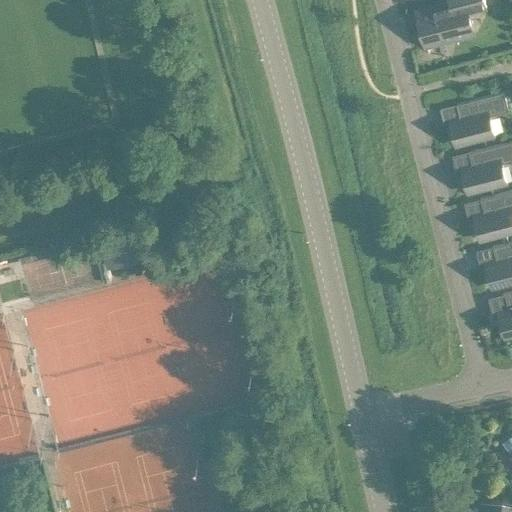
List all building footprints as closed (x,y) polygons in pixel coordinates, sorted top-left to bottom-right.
[(448,0),(448,2),(415,10),(423,40),(469,28),(464,9),(475,6),(483,4),(481,0),(448,0)] [(501,89),(455,101),(458,112),(456,115),(446,118),(452,141),(491,132),(486,112),(506,107),(501,89)] [(511,136),(467,148),(470,159),(468,162),(458,165),(464,189),(503,179),(498,160),(511,156),(511,136)] [(511,186),(479,195),(482,206),(480,210),(470,212),(476,236),(511,226),(511,214),(510,207),(511,206),(511,186)] [(98,236),(105,263),(151,251),(144,224),(98,236)] [(511,237),(491,243),(494,254),(492,257),(482,260),(488,284),(511,277),(511,237)] [(511,330),(511,288),(503,290),(506,302),(504,307),(495,309),(501,333),(511,330)] [(511,430),(499,439),(511,457),(511,430)] [(511,511),(511,502),(500,495),(477,500),(477,504),(472,504),(465,506),(463,511),(511,511)]
